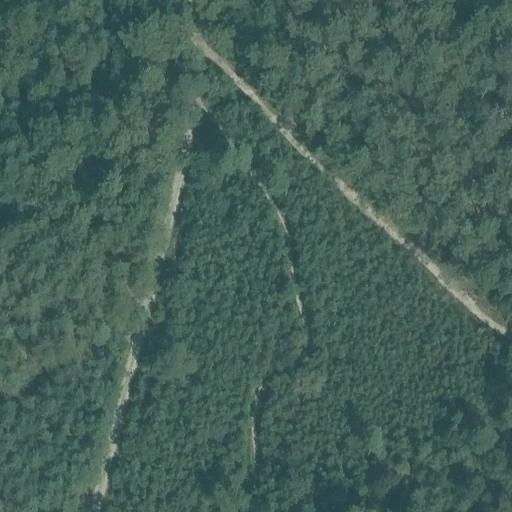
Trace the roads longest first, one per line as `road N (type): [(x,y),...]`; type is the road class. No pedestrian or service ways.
road 1 (track): [(87,511),(172,145),(184,32)]
road 2 (track): [(511,325),(408,249),(213,49),(184,32)]
